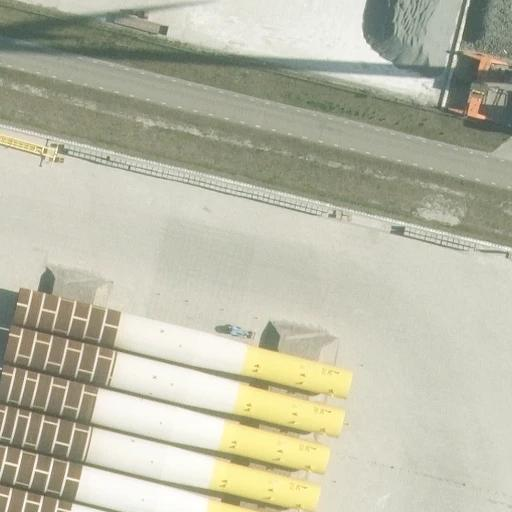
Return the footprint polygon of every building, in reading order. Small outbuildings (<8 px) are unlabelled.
[(0,500),(49,510),(100,254),(38,242),(0,433),(0,500)] [(378,260),(375,288),(395,290),(398,262),(378,260)] [(169,313),(140,454),(370,500),(375,473),(399,478),(423,364),(169,313)] [(417,486),(508,504),(511,482),(511,389),(439,375),(417,486)] [(243,511),(126,487),(120,511),(243,511)]
